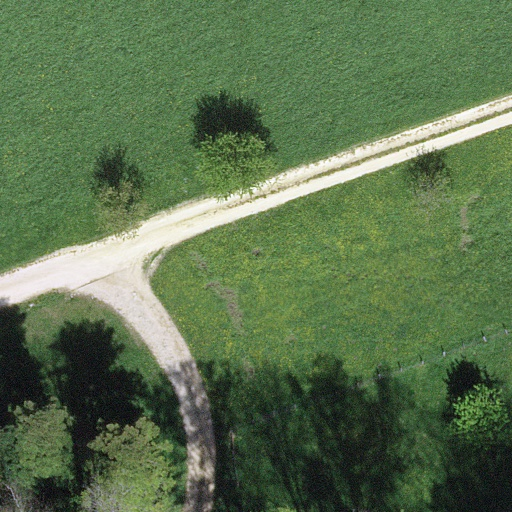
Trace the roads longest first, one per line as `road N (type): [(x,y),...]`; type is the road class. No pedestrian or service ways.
road 1 (track): [(192,511),(203,442),(130,243),(0,290)]
road 2 (track): [(130,243),(511,104)]
